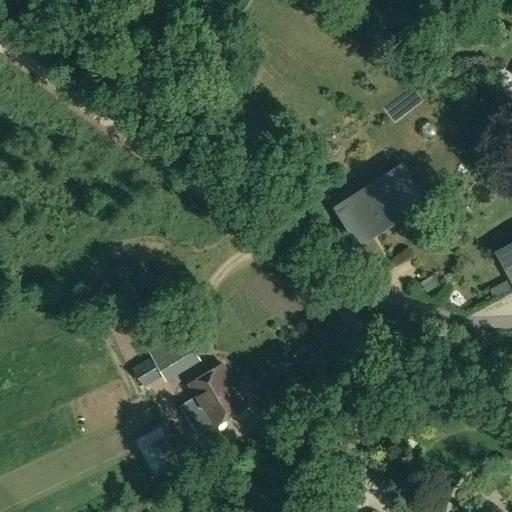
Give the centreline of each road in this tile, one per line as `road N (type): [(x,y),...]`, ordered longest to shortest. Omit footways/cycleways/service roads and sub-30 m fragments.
road 1 (track): [(267,238),(0,40)]
road 2 (unclassified): [(511,384),(403,354),(267,238)]
